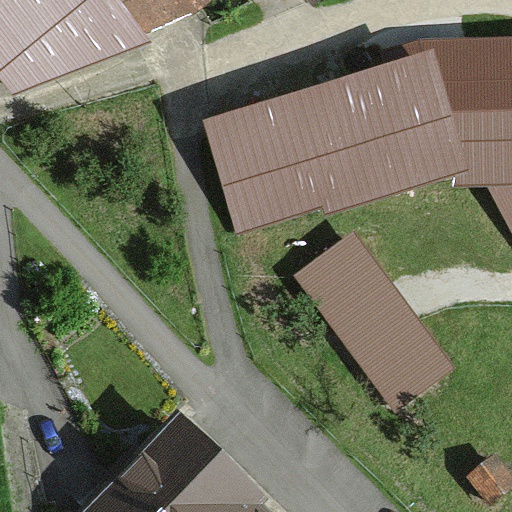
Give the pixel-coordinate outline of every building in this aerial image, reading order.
[(0,0),(0,89),(12,105),(151,58),(140,43),(196,17),(215,0),(304,0),(313,10),(326,0),(0,0)] [(511,74),(444,78),(216,139),(244,242),(471,181),(511,181),(511,74)] [(362,255),(309,292),(396,415),(449,378),(362,255)] [(267,511),(186,430),(103,511),(267,511)] [(511,481),(497,461),(472,479),(493,507),(511,493),(511,481)]
